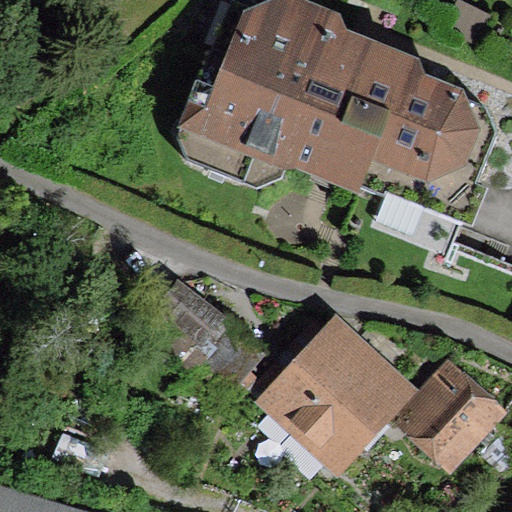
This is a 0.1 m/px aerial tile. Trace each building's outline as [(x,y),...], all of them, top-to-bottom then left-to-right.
[(322,0),(259,0),(248,5),(237,0),(226,0),(179,131),(188,154),(257,185),(283,174),(289,159),(360,190),(367,177),(476,223),(492,186),(478,179),(499,128),(487,99),(474,94),(469,84),(430,68),(424,54),(349,23),(340,8),(322,0)] [(215,409),(267,351),(183,274),(130,332),(150,350),(158,341),(191,371),(183,380),(215,409)] [(429,385),(346,309),(264,398),(347,474),(429,385)] [(460,471),(511,413),(511,401),(458,353),(400,417),(460,471)] [(101,511),(0,482),(0,511),(101,511)]
